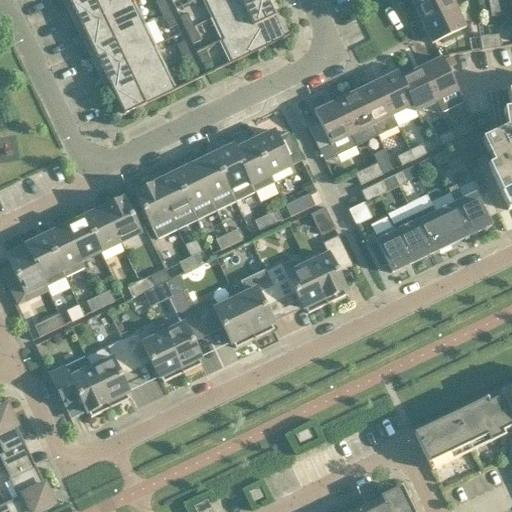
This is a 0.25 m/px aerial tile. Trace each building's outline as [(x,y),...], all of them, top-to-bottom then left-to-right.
[(68,0),(72,6),(66,8),(66,9),(85,0),(68,0)] [(77,30),(77,31),(130,5),(128,0),(85,0),(66,9),(67,10),(72,7),(82,28),(77,30)] [(162,16),(170,12),(164,0),(161,0),(156,3),(162,16)] [(206,0),(215,18),(251,0),(206,0)] [(251,0),(215,18),(225,38),(279,14),(279,13),(273,16),(265,0),(251,0)] [(418,0),(412,3),(421,24),(455,7),(451,0),(418,0)] [(499,4),(489,5),(491,18),(501,16),(499,4)] [(87,52),(141,26),(130,5),(77,31),(83,29),(92,49),(87,52)] [(432,45),(465,29),(455,7),(421,24),(432,45)] [(177,26),(170,12),(162,16),(169,30),(177,26)] [(187,14),(179,18),(186,32),(194,28),(187,14)] [(219,41),(220,43),(230,64),(290,36),(289,35),(284,37),(274,17),(280,14),(279,14),(225,38),(219,41)] [(87,52),(87,53),(93,50),(103,71),(97,73),(98,74),(151,48),(141,26),(87,52)] [(200,41),(194,28),(186,32),(193,45),(200,41)] [(499,35),(489,37),(491,49),(501,48),(499,35)] [(479,37),(481,51),(491,49),(489,37),(489,36),(479,37)] [(183,59),(191,56),(184,42),(177,46),(183,59)] [(151,48),(98,74),(98,75),(103,72),(113,92),(108,95),(162,70),(151,48)] [(205,50),(197,54),(203,67),(211,63),(205,50)] [(190,73),(198,69),(191,56),(183,59),(190,73)] [(463,103),(441,59),(420,69),(436,103),(442,114),(463,103)] [(416,113),(436,103),(420,69),(400,79),(397,73),(416,113)] [(162,70),(108,95),(108,96),(114,93),(123,114),(118,117),(119,118),(172,92),(162,70)] [(412,107),(415,113),(416,113),(397,73),(376,83),(392,117),(412,107)] [(356,93),(372,127),(377,137),(398,127),(392,117),(376,83),(356,93)] [(511,90),(507,91),(510,109),(503,110),(508,136),(503,138),(499,131),(481,140),(490,158),(499,153),(502,159),(487,166),(508,209),(507,210),(508,211),(511,209),(511,90)] [(356,93),(335,103),(351,136),(372,127),(356,93)] [(351,137),(351,136),(335,103),(314,113),(319,123),(308,128),(325,163),(356,147),(351,137)] [(450,132),(455,141),(467,135),(463,126),(450,132)] [(254,142),(271,177),(302,162),(288,133),(277,139),(274,132),(254,142)] [(442,147),(455,141),(450,132),(438,138),(442,147)] [(275,185),(271,177),(254,142),(247,145),(244,141),(232,147),(255,194),(275,185)] [(409,151),(414,161),(426,155),(422,145),(409,151)] [(213,156),(230,191),(236,203),(255,194),(232,147),(213,156)] [(409,151),(397,157),(401,167),(414,161),(409,151)] [(437,167),(448,161),(444,152),(432,158),(437,167)] [(193,165),(210,200),(216,213),(236,203),(230,191),(213,156),(193,165)] [(378,164),(366,170),(372,181),(383,175),(378,164)] [(174,175),(197,222),(216,213),(210,200),(193,165),(174,175)] [(372,181),(366,170),(355,175),(360,186),(372,181)] [(408,184),(402,172),(393,177),(399,188),(408,184)] [(154,184),(171,219),(177,231),(197,222),(174,175),(154,184)] [(384,181),(372,187),(378,198),(389,193),(384,181)] [(171,219),(154,184),(134,194),(151,229),(152,228),(158,240),(177,231),(171,219)] [(378,198),(372,187),(361,192),(366,203),(378,198)] [(455,205),(470,236),(490,227),(486,219),(497,214),(485,190),(463,200),(460,193),(451,197),(455,205)] [(290,218),(315,206),(309,195),(285,207),(290,218)] [(103,209),(120,244),(140,234),(123,199),(103,209)] [(435,214),(451,246),(470,236),(455,205),(435,214)] [(431,255),(451,246),(435,214),(432,207),(413,216),(412,216),(431,255)] [(84,218),(100,253),(120,244),(103,209),(84,218)] [(277,211),(266,217),(271,227),(282,222),(277,211)] [(394,228),(397,233),(412,264),(431,255),(412,216),(393,226),(394,228)] [(254,222),(260,233),(271,227),(266,217),(254,222)] [(64,227),(81,262),(100,253),(84,218),(64,227)] [(45,237),(62,272),(66,279),(85,270),(81,262),(64,227),(45,237)] [(412,264),(397,233),(394,228),(374,237),(377,243),(366,248),(378,272),(388,266),(392,274),(412,264)] [(238,230),(227,235),(232,246),(243,241),(238,230)] [(221,252),(232,246),(227,235),(216,241),(221,252)] [(62,272),(45,237),(25,246),(44,285),(48,293),(46,288),(66,279),(62,272)] [(328,255),(307,265),(327,306),(327,305),(346,296),(343,291),(345,290),(338,275),(335,269),(350,262),(342,245),(339,239),(338,237),(323,244),(327,253),(328,255)] [(48,293),(44,285),(25,246),(13,252),(15,256),(8,260),(28,302),(48,293)] [(202,253),(190,258),(195,269),(207,264),(202,253)] [(195,269),(190,258),(179,264),(184,275),(195,269)] [(281,264),(266,272),(270,280),(278,296),(293,289),(303,310),(305,309),(308,315),(326,306),(327,306),(307,265),(286,275),(285,272),(281,264)] [(150,277),(139,283),(144,294),(155,288),(171,281),(165,270),(150,277)] [(246,294),(235,300),(237,303),(252,335),(255,340),(273,331),(271,326),(273,325),(263,303),(278,296),(270,280),(266,272),(251,279),(241,284),(246,293),(246,294)] [(133,299),(144,294),(139,283),(127,288),(133,299)] [(109,292),(98,297),(103,308),(114,303),(109,292)] [(180,326),(162,334),(179,369),(182,375),(201,366),(199,360),(201,359),(194,345),(190,338),(205,331),(198,315),(194,306),(190,299),(186,301),(183,293),(167,300),(175,316),(180,326)] [(92,314),(103,308),(98,297),(86,303),(92,314)] [(198,304),(194,306),(198,315),(205,331),(220,324),(224,330),(231,345),(233,344),(235,349),(254,340),(254,341),(255,340),(252,335),(237,303),(235,300),(214,310),(213,307),(209,299),(198,304)] [(72,323),(83,317),(78,307),(67,312),(72,323)] [(39,339),(64,327),(58,315),(34,327),(39,339)] [(137,334),(121,341),(125,349),(133,366),(148,358),(151,365),(158,380),(160,378),(163,384),(182,375),(179,369),(162,334),(142,344),(141,342),(137,334)] [(106,348),(85,358),(107,404),(110,410),(110,409),(129,400),(126,395),(128,394),(121,380),(118,373),(133,366),(125,349),(121,341),(106,348)] [(49,376),(61,400),(76,393),(86,414),(88,413),(91,419),(109,410),(110,410),(85,358),(49,376)] [(426,429),(414,434),(432,471),(473,451),(470,444),(487,436),(490,443),(503,437),(504,436),(502,432),(511,427),(511,387),(500,393),(502,397),(488,404),(486,400),(443,420),(443,421),(426,429)] [(0,459),(1,461),(4,468),(25,458),(20,447),(25,445),(6,407),(0,409),(0,447),(3,454),(0,455),(0,459)] [(310,428),(295,435),(300,445),(314,438),(310,428)] [(17,499),(5,504),(8,511),(40,511),(54,505),(35,467),(31,469),(25,458),(4,468),(10,480),(8,480),(17,499)] [(248,493),(250,497),(253,503),(263,498),(258,488),(248,493)] [(412,511),(411,511),(413,510),(409,501),(407,502),(401,488),(381,497),(388,511),(412,511)] [(388,511),(381,497),(380,498),(381,500),(378,501),(377,499),(368,504),(369,505),(364,508),(365,511),(388,511)] [(195,511),(212,511),(207,501),(193,507),(195,511)]
